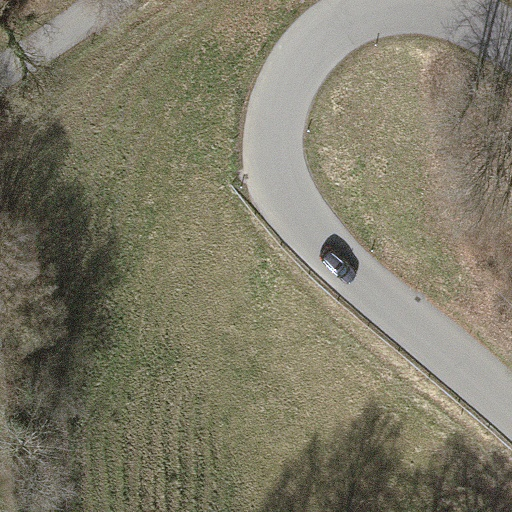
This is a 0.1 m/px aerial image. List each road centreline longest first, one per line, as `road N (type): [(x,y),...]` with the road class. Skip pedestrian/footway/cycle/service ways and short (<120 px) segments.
road 1 (tertiary): [(394,0),(330,30),(290,78),(274,137),(291,201),(337,257),(511,410)]
road 2 (tertiary): [(511,41),(459,11),(396,0)]
